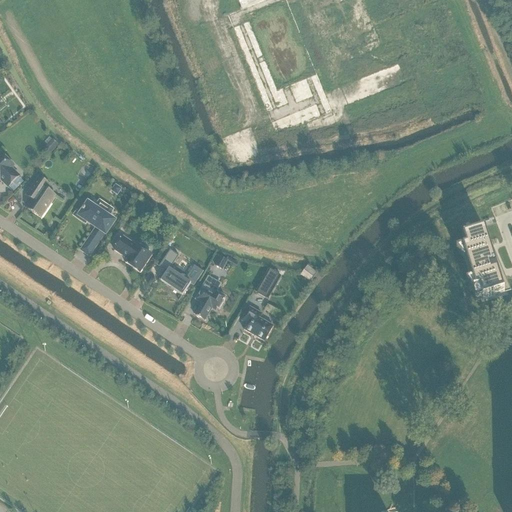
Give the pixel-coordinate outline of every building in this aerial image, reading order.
[(231,10),(272,132),(330,112),(291,0),(219,0),(223,13),(231,10)] [(50,154),(59,146),(53,140),(44,148),(50,154)] [(8,188),(19,177),(11,169),(14,167),(2,155),(0,157),(0,180),(1,180),(4,182),(3,183),(8,188)] [(87,181),(92,174),(84,169),(79,175),(87,181)] [(41,219),(56,197),(47,191),(50,186),(39,178),(26,197),(33,201),(27,209),(41,219)] [(117,195),(121,190),(116,186),(112,191),(117,195)] [(83,212),(79,217),(96,229),(85,245),(93,251),(104,234),(106,235),(115,222),(108,217),(112,210),(100,202),(95,209),(88,204),(84,209),(82,211),(83,212)] [(146,221),(149,209),(139,207),(136,219),(146,221)] [(493,256),(485,231),(464,238),(467,248),(463,249),(476,290),(474,290),(474,292),(480,290),(483,300),(504,294),(498,273),(501,272),(502,272),(503,272),(496,254),(493,256)] [(136,246),(123,237),(114,251),(127,260),(125,263),(140,273),(152,256),(137,245),(136,246)] [(191,284),(170,270),(179,256),(170,250),(159,266),(168,272),(161,281),(159,280),(159,281),(182,296),(178,301),(179,301),(191,284)] [(222,270),(227,262),(220,258),(215,266),(222,270)] [(307,266),(301,276),(310,282),(316,273),(307,266)] [(200,307),(195,316),(205,322),(213,307),(219,310),(223,303),(224,303),(225,302),(224,301),(226,298),(224,297),(223,295),(220,294),(218,294),(216,293),(218,290),(206,283),(196,300),(203,304),(202,306),(201,306),(201,307),(200,307)] [(264,342),(273,327),(259,319),(262,315),(249,308),(241,322),(247,325),(244,330),(252,335),(256,338),(264,342)]
